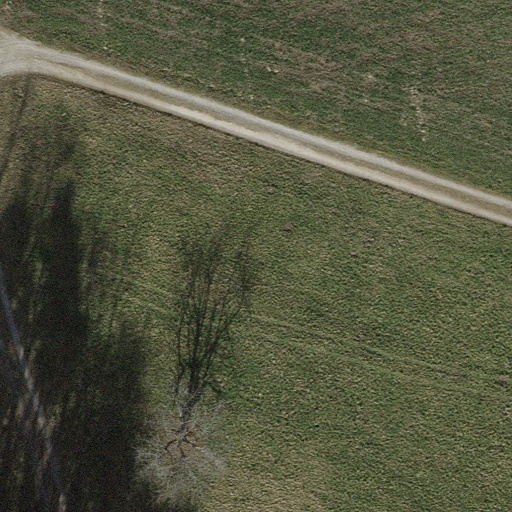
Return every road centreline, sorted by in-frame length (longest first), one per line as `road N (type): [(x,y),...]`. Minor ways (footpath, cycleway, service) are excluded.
road 1 (track): [(511,212),(0,46)]
road 2 (track): [(0,299),(56,511)]
